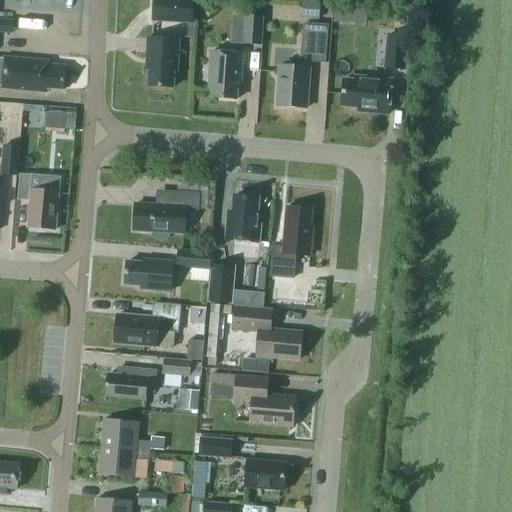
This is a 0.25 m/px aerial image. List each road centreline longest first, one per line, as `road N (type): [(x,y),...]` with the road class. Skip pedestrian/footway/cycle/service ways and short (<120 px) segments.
road 1 (residential): [(325,511),(336,388),(361,351),(372,189),(365,162),(99,134)]
road 2 (residential): [(64,443),(82,273)]
road 3 (residential): [(82,273),(99,134)]
road 4 (residential): [(99,134),(101,0)]
